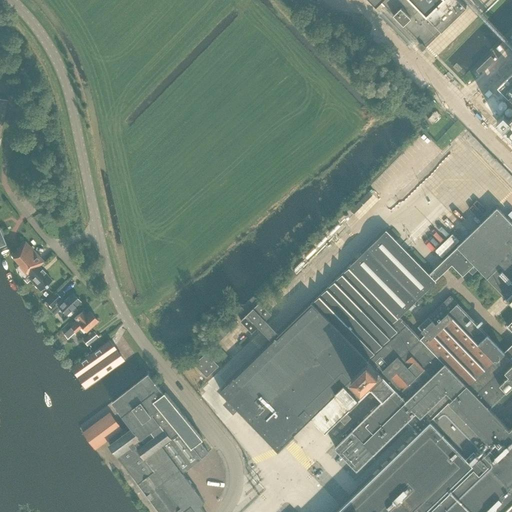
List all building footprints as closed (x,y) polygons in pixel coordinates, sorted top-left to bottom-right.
[(376,0),(378,2),(379,0),(382,0),(398,17),(395,19),(405,30),(408,27),(422,41),(419,44),(423,48),(467,6),(460,0),(376,0)] [(511,106),(511,78),(506,72),(492,86),(511,106)] [(511,118),(501,130),(511,142),(511,118)] [(247,316),(241,321),(253,333),(260,326),(267,332),(274,340),(221,390),(278,449),(286,440),(303,424),(311,416),(325,431),(371,387),(384,401),(335,448),(357,470),(407,421),(418,433),(337,511),(511,511),(511,223),(497,208),(446,259),(430,275),(386,233),(281,333),(274,326),(267,319),(272,313),(253,295),(240,309),(247,316)] [(445,257),(460,242),(453,235),(438,250),(445,257)] [(10,255),(13,258),(29,274),(26,277),(40,291),(52,280),(39,266),(43,261),(24,241),(10,255)] [(46,302),(51,308),(48,310),(53,315),(60,308),(66,314),(71,310),(74,312),(77,309),(74,307),(81,301),(73,293),(64,301),(56,292),(46,302)] [(81,326),(86,332),(98,320),(89,311),(85,314),(82,311),(74,318),(77,322),(63,335),(67,339),(81,326)] [(98,337),(93,331),(82,340),(87,346),(98,337)] [(85,387),(123,360),(109,340),(71,368),(85,387)] [(207,376),(217,365),(206,354),(207,353),(203,350),(191,362),(195,365),(207,376)] [(209,452),(201,441),(204,438),(165,392),(164,393),(149,374),(112,402),(132,427),(108,445),(109,447),(110,446),(159,511),(205,511),(200,505),(205,501),(183,472),(209,452)] [(110,412),(86,429),(82,433),(95,450),(123,429),(110,412)]
